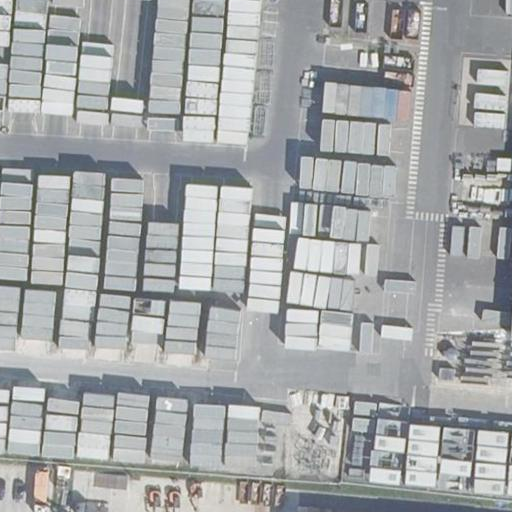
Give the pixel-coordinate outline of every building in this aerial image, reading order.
[(298,141),(411,149),(416,77),(319,70),(316,107),(300,106),(298,141)] [(247,113),(248,78),(216,76),(214,111),(247,113)] [(176,136),(175,111),(145,112),(146,136),(176,136)] [(504,171),(504,143),(458,142),(458,170),(504,171)] [(0,182),(0,275),(3,276),(4,264),(21,265),(21,253),(22,230),(29,230),(30,200),(49,201),(50,186),(0,182)] [(250,186),(183,184),(181,259),(210,259),(211,213),(249,214),(250,186)] [(462,244),(461,255),(489,259),(490,248),(462,244)] [(50,342),(54,290),(0,286),(0,336),(15,337),(14,340),(50,342)] [(89,331),(89,293),(60,293),(60,331),(89,331)] [(95,310),(94,332),(122,334),(123,311),(95,310)] [(202,365),(228,367),(230,337),(204,335),(202,365)] [(149,413),(177,414),(178,402),(150,401),(149,413)] [(371,412),(365,475),(435,482),(435,488),(511,496),(511,440),(509,440),(504,481),(466,477),(470,438),(438,435),(437,442),(402,438),(405,415),(371,412)]
